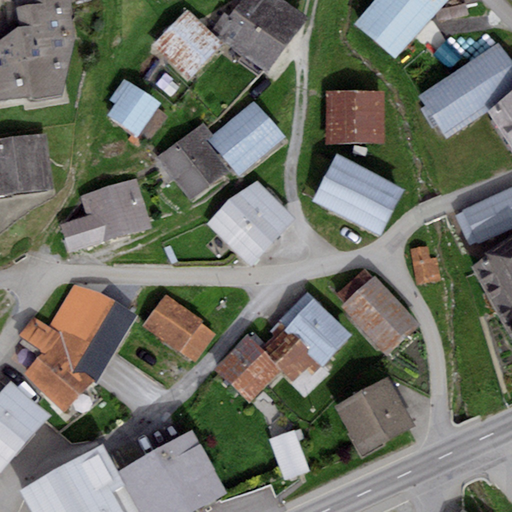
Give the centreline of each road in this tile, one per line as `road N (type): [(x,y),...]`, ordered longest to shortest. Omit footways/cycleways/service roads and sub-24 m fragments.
road 1 (residential): [(387,258),(248,276),(59,275),(0,345)]
road 2 (track): [(315,268),(291,168),(314,0)]
road 3 (residential): [(440,457),(430,332),(387,258)]
road 4 (residential): [(511,180),(411,219),(387,258)]
road 5 (secondary): [(440,457),(321,511)]
